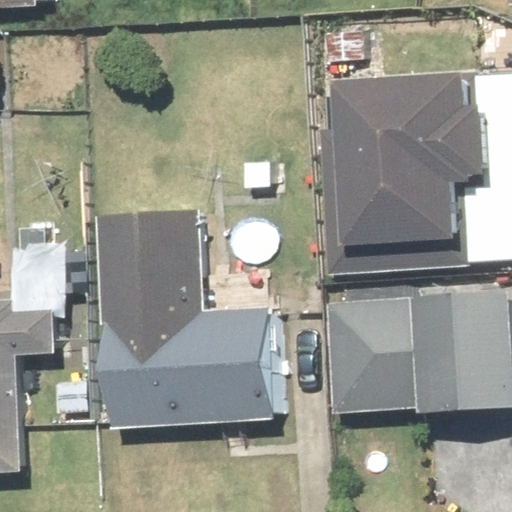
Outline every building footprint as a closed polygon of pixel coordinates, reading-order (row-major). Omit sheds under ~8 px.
[(0,0),(0,21),(50,18),(48,0),(0,0)] [(498,122),(483,123),(480,80),(349,87),(351,139),(328,140),(336,281),(482,273),(478,186),(502,184),(498,122)] [(121,440),(221,433),(289,428),(281,315),(213,319),(205,213),(106,220),(121,440)] [(430,425),(511,419),(511,300),(336,312),(343,420),(429,414),(430,425)] [(69,362),(67,320),(23,322),(23,310),(0,311),(0,486),(33,484),(26,364),(69,362)]
